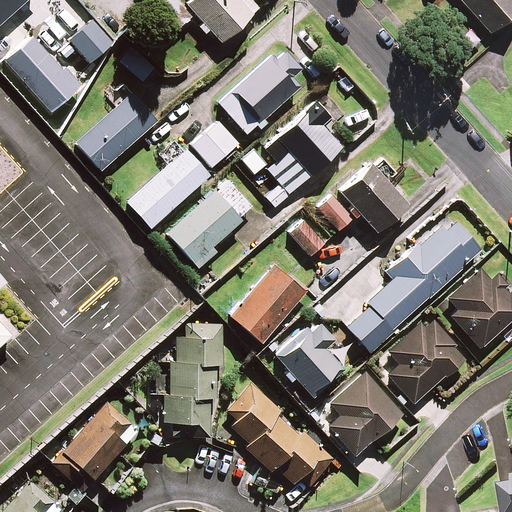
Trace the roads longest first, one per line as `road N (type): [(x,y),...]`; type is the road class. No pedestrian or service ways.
road 1 (residential): [(334,0),(511,197)]
road 2 (residential): [(361,511),(380,503),(467,411),(511,384)]
road 3 (residential): [(248,511),(214,493),(159,491),(128,511)]
